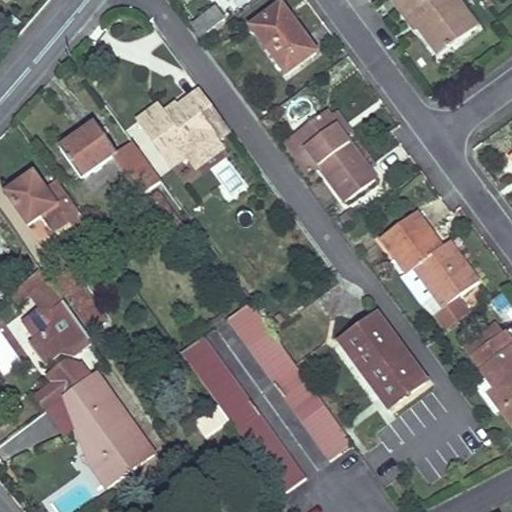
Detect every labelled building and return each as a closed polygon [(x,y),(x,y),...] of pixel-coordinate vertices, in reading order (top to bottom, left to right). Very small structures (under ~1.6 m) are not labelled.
[(477,30),(454,0),(392,0),(400,10),(405,7),(419,27),(418,28),(419,29),(439,57),(477,30)] [(216,7),(192,26),(201,38),(226,20),(216,7)] [(405,7),(400,10),(416,31),(419,29),(418,28),(419,27),(405,7)] [(281,8),(253,29),(287,75),(316,54),(281,8)] [(200,92),(179,107),(182,111),(204,96),(200,92)] [(153,111),(137,122),(171,169),(189,155),(185,150),(196,142),(211,131),(218,141),(230,132),(204,96),(182,111),(179,107),(177,105),(165,113),(158,118),(153,111)] [(160,106),(153,111),(158,118),(165,113),(160,106)] [(327,113),(296,136),(318,166),(345,204),(376,182),(345,139),(331,120),(327,113)] [(337,115),(331,120),(345,139),(351,134),(337,115)] [(96,125),(60,151),(82,181),(117,156),(96,125)] [(203,152),(218,141),(211,131),(196,142),(203,152)] [(307,174),(318,166),(296,136),(285,144),(307,174)] [(142,153),(118,163),(133,198),(157,187),(142,153)] [(34,176),(21,185),(25,189),(37,181),(34,176)] [(21,185),(6,195),(29,227),(41,219),(52,234),(80,215),(59,185),(46,194),(37,181),(25,189),(21,185)] [(158,193),(148,200),(175,238),(186,230),(158,193)] [(417,214),(381,240),(407,277),(415,271),(433,296),(444,310),(479,284),(449,244),(442,249),(437,253),(434,249),(439,245),(417,214)] [(69,270),(53,282),(90,336),(107,324),(69,270)] [(421,304),(433,296),(415,271),(407,277),(403,279),(421,304)] [(50,284),(32,296),(42,311),(25,323),(37,341),(32,345),(47,365),(61,356),(75,358),(93,345),(88,338),(50,284)] [(251,304),(228,321),(330,463),(353,446),(271,333),(251,304)] [(377,317),(341,343),(376,392),(385,385),(399,403),(426,383),(377,317)] [(495,327),(465,349),(496,391),(509,408),(502,412),(511,426),(511,344),(506,336),(503,337),(495,327)] [(204,338),(181,355),(283,496),(306,480),(204,338)] [(156,456),(97,378),(93,381),(68,399),(66,400),(81,422),(85,426),(78,431),(102,463),(91,471),(108,493),(156,456)] [(56,385),(36,399),(47,414),(66,400),(68,399),(56,385)] [(389,410),(399,403),(385,385),(376,392),(389,410)] [(490,396),(502,412),(509,408),(496,391),(490,396)] [(81,422),(66,400),(78,431),(85,426),(81,422)] [(102,463),(78,431),(91,471),(102,463)] [(83,479),(46,503),(51,511),(74,511),(96,498),(83,479)]
